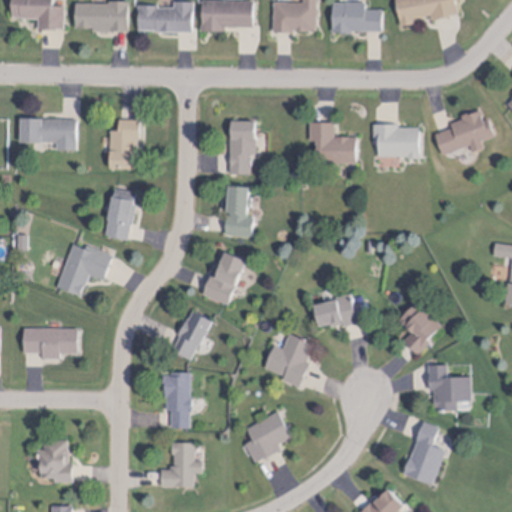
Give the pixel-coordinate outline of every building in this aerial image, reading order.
[(14,0),(56,0),(56,9),(67,9),(66,33),(41,34),(41,22),(22,22),(22,21),(14,21),(14,0)] [(398,2),(408,0),(462,0),(463,4),(458,6),(461,21),(435,26),(433,19),(415,23),(416,29),(404,31),(398,2)] [(277,6),(306,6),(306,1),(319,1),(319,36),(298,36),(298,34),(295,34),(295,37),(277,37),(277,6)] [(78,7),(111,7),(111,4),(131,5),(131,36),(95,35),(95,32),(78,32),(78,7)] [(205,4),(256,5),(256,31),(227,31),(227,36),(204,36),(204,30),(205,30),(205,4)] [(141,34),(142,9),(161,9),(161,12),(177,12),(177,5),(197,5),(197,16),(195,16),(195,36),(159,36),(159,34),(141,34)] [(336,7),(349,7),(349,6),(369,7),(368,14),(386,15),(385,36),(354,36),(354,39),(335,38),(336,7)] [(446,152),(438,131),(455,124),(454,120),(465,115),(464,112),(482,105),(487,117),(491,115),(498,132),(483,138),(486,144),(475,149),(472,142),(446,152)] [(23,113),(45,113),(45,116),(79,116),(79,147),(59,147),(59,139),(44,139),(44,138),(23,137),(23,113)] [(121,116),(142,117),(142,136),(138,136),(138,146),(137,146),(136,164),(113,164),(113,149),(112,149),(113,127),(121,127),(121,116)] [(234,116),(258,116),(258,134),(258,151),(252,151),(252,156),(255,156),(255,164),(252,164),(252,170),(233,170),(233,163),(233,151),(232,151),(232,137),(234,137),(234,116)] [(319,159),(319,145),(317,145),(317,141),(319,141),(319,138),(312,138),(312,118),(337,118),(337,134),(359,134),(359,159),(319,159)] [(422,124),(422,150),(423,150),(423,155),(409,155),(409,152),(381,152),(381,139),(376,139),(376,120),(401,120),(401,124),(422,124)] [(252,181),(250,213),(257,214),(255,232),(228,230),(228,229),(229,229),(230,214),(229,214),(229,212),(230,212),(231,207),(230,207),(232,179),(252,181)] [(118,185),(138,189),(135,201),(139,202),(135,221),(134,221),(131,237),(112,233),(112,232),(109,231),(112,215),(111,215),(116,190),(117,190),(118,185)] [(498,239),(511,241),(511,299),(509,299),(511,278),(511,253),(497,252),(498,239)] [(76,241),(88,246),(89,242),(116,252),(106,277),(92,271),(87,283),(86,282),(82,292),(60,284),(76,241)] [(250,254),(231,301),(205,290),(206,288),(206,289),(213,272),(215,273),(226,247),(228,247),(228,246),(250,254)] [(317,299),(354,290),(356,300),(363,299),(368,318),(346,323),(346,320),(334,323),(333,321),(323,323),(317,299)] [(420,298),(426,304),(426,303),(430,306),(431,305),(434,309),(437,313),(436,314),(444,322),(430,335),(434,338),(420,351),(407,337),(415,330),(401,316),(420,298)] [(216,316),(203,341),(202,340),(193,357),(175,348),(183,332),(181,331),(190,315),(191,316),(196,306),(216,316)] [(81,326),(81,351),(63,351),(63,356),(45,355),(45,350),(27,350),(27,325),(81,326)] [(292,330),(316,341),(309,359),(313,360),(302,384),(285,377),(287,373),(267,365),(277,342),(285,346),(292,330)] [(474,373),(474,397),(460,398),(460,407),(438,407),(438,404),(437,404),(436,393),(437,393),(437,386),(432,386),(432,371),(431,371),(431,362),(450,361),(450,374),(474,373)] [(193,370),(193,395),(195,395),(194,409),(192,409),(192,426),(174,425),(174,408),(169,408),(169,395),(167,395),(167,385),(165,385),(166,373),(174,373),(174,370),(193,370)] [(249,427),(280,409),(294,434),(280,442),(283,447),(258,461),(247,442),(255,437),(249,427)] [(426,419),(442,425),(436,442),(448,447),(435,482),(406,471),(413,454),(414,454),(420,438),(419,438),(426,419)] [(46,438),(70,438),(70,448),(71,448),(71,461),(76,461),(76,480),(57,480),(57,475),(43,475),(43,459),(41,459),(41,447),(46,447),(46,438)] [(197,440),(197,458),(205,458),(205,470),(197,470),(197,485),(164,485),(164,468),(172,468),(172,464),(176,464),(177,452),(174,452),(174,440),(197,440)] [(391,484),(407,501),(396,511),(363,511),(362,511),(376,497),(377,498),(391,484)] [(75,503),(75,511),(54,511),(54,503),(75,503)]
